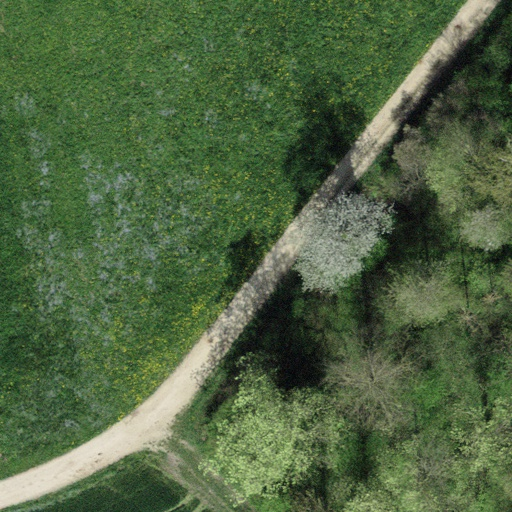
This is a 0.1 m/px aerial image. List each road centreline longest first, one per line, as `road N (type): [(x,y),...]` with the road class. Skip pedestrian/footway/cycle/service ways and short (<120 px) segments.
road 1 (track): [(511,28),(188,435)]
road 2 (track): [(188,435),(141,460),(0,495)]
